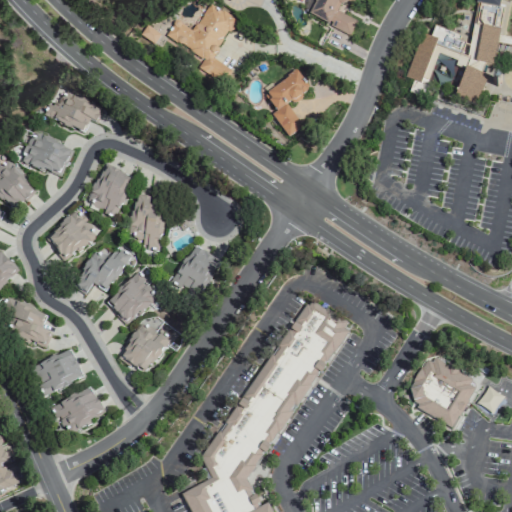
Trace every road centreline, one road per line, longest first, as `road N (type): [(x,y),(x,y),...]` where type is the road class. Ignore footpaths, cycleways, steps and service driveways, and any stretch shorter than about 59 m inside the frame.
road 1 (residential): [(408,0),(350,128),(162,401),(117,443),(50,477)]
road 2 (secondary): [(15,0),(90,66),(292,211),(409,290),(511,346)]
road 3 (secondary): [(511,315),(365,231),(104,45),(54,0)]
road 4 (residential): [(144,420),(81,327),(41,295),(27,233),(104,143),(198,190),(216,219)]
road 5 (residential): [(65,511),(0,366)]
